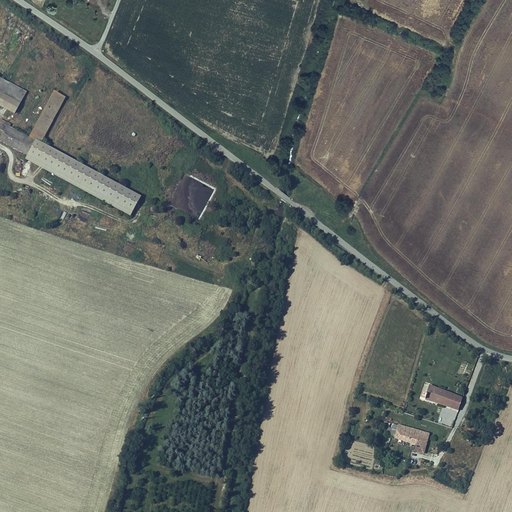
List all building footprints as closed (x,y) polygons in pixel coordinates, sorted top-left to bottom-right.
[(3,30),(0,37),(0,52),(3,53),(11,33),(3,30)] [(0,79),(0,108),(8,112),(20,92),(0,79)] [(58,98),(46,92),(23,136),(30,140),(34,142),(35,141),(58,98)] [(0,122),(0,143),(21,154),(28,140),(1,126),(3,124),(0,122)] [(136,195),(35,141),(34,142),(30,140),(20,158),(125,215),(136,195)] [(416,392),(439,399),(444,385),(422,377),(419,386),(418,385),(416,392)] [(444,385),(439,399),(453,404),(458,391),(444,385)] [(396,418),(392,433),(413,438),(411,443),(421,445),(426,425),(396,418)]
